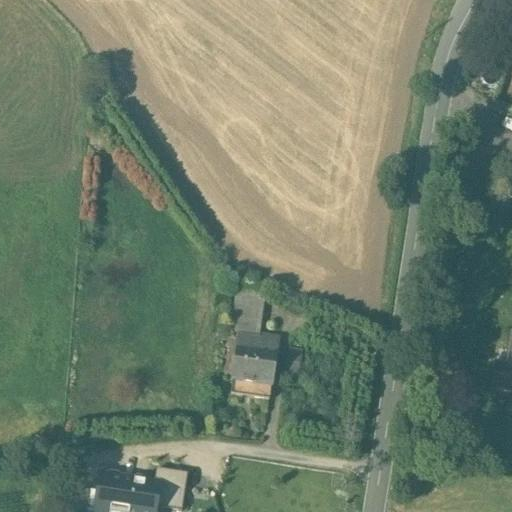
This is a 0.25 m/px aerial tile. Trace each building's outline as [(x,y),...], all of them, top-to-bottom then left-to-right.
[(239,335),(258,337),(263,300),(237,295),(231,334),(239,335)] [(258,337),(239,335),(230,398),(268,404),(277,340),(258,337)] [(288,349),(285,371),(301,373),(304,351),(288,349)] [(511,354),(510,370),(496,368),(493,390),(511,392),(511,354)] [(155,511),(159,487),(100,478),(97,497),(121,500),(119,511),(155,511)] [(119,511),(121,500),(97,497),(96,501),(87,500),(84,511),(119,511)]
